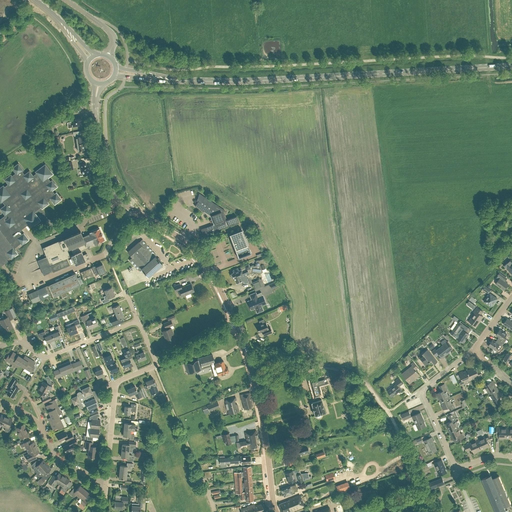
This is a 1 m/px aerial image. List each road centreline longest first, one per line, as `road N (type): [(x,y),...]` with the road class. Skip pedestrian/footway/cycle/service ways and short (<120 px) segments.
road 1 (primary): [(511,65),(180,80)]
road 2 (residential): [(511,456),(456,468),(424,396),(474,349)]
road 3 (track): [(433,511),(381,402),(356,376),(326,367)]
road 4 (tertiary): [(235,324),(195,251),(130,208)]
road 5 (tertiary): [(275,511),(248,364)]
road 6 (residential): [(0,346),(19,342),(47,357),(137,320)]
road 7 (unclassified): [(106,483),(116,383),(156,365)]
